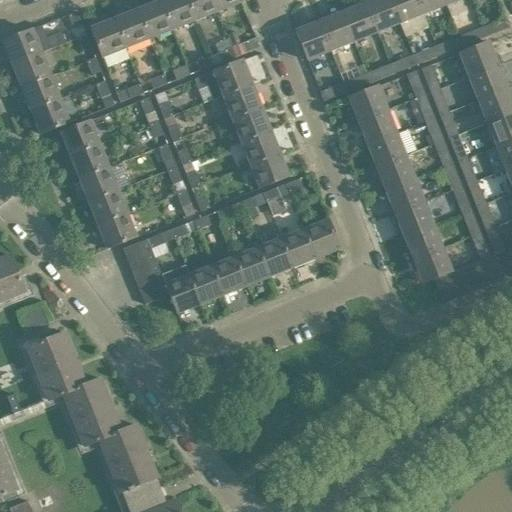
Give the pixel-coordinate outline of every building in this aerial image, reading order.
[(159,0),(150,0),(135,6),(147,36),(170,27),(159,0)] [(186,0),(159,0),(170,27),(193,18),(186,0)] [(212,0),(186,0),(193,18),(216,9),(212,0)] [(212,0),(216,9),(237,0),(212,0)] [(355,6),(342,11),(354,40),(377,31),(364,0),(358,0),(354,2),(355,6)] [(364,0),(377,31),(400,22),(390,0),(364,0)] [(390,0),(400,22),(423,13),(417,0),(390,0)] [(417,0),(423,13),(445,3),(444,0),(417,0)] [(135,6),(113,16),(125,45),(147,36),(135,6)] [(76,8),(67,12),(72,26),(81,22),(82,22),(76,8)] [(327,13),(317,16),(331,50),(354,40),(342,11),(328,16),(327,13)] [(504,15),(488,21),(492,31),(508,24),(504,15)] [(113,16),(89,25),(101,55),(125,45),(113,16)] [(309,24),(295,30),(307,59),(331,50),(317,16),(308,20),(309,24)] [(32,26),(2,38),(2,39),(11,62),(41,50),(65,40),(61,29),(46,35),(41,23),(32,26)] [(480,24),(457,33),(461,43),(484,34),(480,24)] [(227,32),(226,32),(231,43),(239,40),(234,29),(232,30),(227,32)] [(85,32),(76,36),(81,49),(91,46),(85,32)] [(457,33),(442,40),(446,49),(461,43),(457,33)] [(254,35),(240,40),(244,50),(258,44),(255,35),(254,35)] [(420,35),(407,40),(412,52),(425,47),(420,35)] [(486,40),(457,52),(466,76),(500,62),(496,53),(492,54),(486,40)] [(231,43),(217,49),(221,59),(235,53),(231,43)] [(425,47),(412,52),(415,61),(431,55),(427,46),(425,47)] [(41,50),(11,62),(20,84),(50,72),(41,50)] [(412,52),(396,58),(400,67),(415,61),(412,52)] [(208,53),(194,59),(198,68),(212,63),(208,53)] [(95,55),(85,58),(90,73),(100,69),(95,55)] [(211,70),(193,77),(197,87),(206,83),(212,97),(220,94),(250,82),(240,58),(211,70)] [(185,62),(171,68),(175,77),(189,72),(185,62)] [(429,62),(420,66),(427,83),(436,79),(429,62)] [(500,62),(466,76),(475,99),(505,87),(500,73),(503,72),(500,62)] [(381,64),(366,70),(369,80),(385,73),(381,64)] [(415,68),(405,72),(412,89),(422,85),(415,68)] [(366,70),(350,76),(354,86),(369,80),(366,70)] [(162,71),(148,77),(152,87),(166,81),(162,71)] [(50,72),(20,84),(29,107),(59,95),(50,72)] [(104,78),(95,82),(100,96),(109,92),(104,78)] [(139,80),(125,86),(129,96),(143,90),(139,80)] [(250,82),(220,94),(229,117),(259,105),(250,82)] [(335,82),(319,89),(323,98),(339,92),(335,82)] [(376,85),(346,97),(351,111),(347,113),(351,122),(385,109),(376,85)] [(505,87),(475,99),(485,122),(511,110),(511,99),(510,100),(505,87)] [(442,94),(433,98),(439,113),(448,110),(442,94)] [(59,95),(29,107),(39,130),(55,124),(69,118),(59,95)] [(148,95),(138,98),(144,112),(153,108),(148,95)] [(167,98),(157,102),(162,117),(172,113),(167,98)] [(427,100),(418,104),(424,120),(434,116),(427,100)] [(259,105),(229,117),(238,139),(268,128),(259,105)] [(385,109),(351,122),(355,132),(359,130),(364,144),(394,132),(385,109)] [(448,110),(439,113),(445,129),(454,125),(448,110)] [(511,110),(485,122),(494,144),(511,137),(511,110)] [(434,116),(424,120),(430,135),(440,131),(434,116)] [(157,117),(147,121),(153,135),(163,132),(157,117)] [(87,118),(57,130),(67,154),(96,142),(87,118)] [(176,122),(166,125),(172,140),(181,136),(176,122)] [(268,128),(238,139),(248,162),(277,150),(268,128)] [(394,132),(364,144),(370,157),(366,159),(370,168),(403,155),(394,132)] [(511,137),(494,144),(503,167),(511,163),(511,137)] [(460,140),(451,144),(457,159),(467,155),(460,140)] [(166,141),(156,144),(162,158),(172,155),(166,141)] [(96,142),(67,154),(76,177),(106,165),(96,142)] [(185,145),(175,148),(181,163),(191,159),(185,145)] [(446,146),(436,150),(442,166),(452,162),(446,146)] [(277,150),(248,162),(257,185),(286,174),(277,150)] [(403,155),(370,168),(374,178),(377,176),(383,190),(413,177),(403,155)] [(467,155),(457,159),(463,175),(473,171),(467,155)] [(452,162),(442,166),(449,181),(458,177),(452,162)] [(175,163),(166,167),(171,181),(181,177),(175,163)] [(511,163),(503,167),(511,189),(511,163)] [(106,165),(76,177),(85,200),(115,188),(106,165)] [(194,168),(184,172),(190,186),(200,182),(194,168)] [(288,179),(284,181),(288,191),(302,185),(298,176),(298,175),(288,179)] [(413,177),(383,190),(388,203),(384,204),(388,214),(422,200),(413,177)] [(275,184),(261,190),(265,200),(279,194),(275,184)] [(185,186),(175,190),(181,205),(185,215),(194,211),(190,201),(190,200),(185,186)] [(479,186),(469,190),(476,205),(485,201),(479,186)] [(115,188),(85,200),(94,223),(124,211),(115,188)] [(204,191),(193,195),(199,209),(209,205),(204,191)] [(464,192),(455,196),(461,211),(470,208),(464,192)] [(252,194),(238,199),(242,209),(256,203),(252,194)] [(422,200),(388,214),(392,224),(396,222),(401,235),(431,223),(422,200)] [(485,201),(476,205),(482,221),(491,217),(485,201)] [(229,203),(215,208),(219,218),(233,212),(229,203)] [(470,208),(461,211),(467,227),(476,223),(470,208)] [(124,211),(94,223),(104,247),(119,241),(133,235),(124,211)] [(206,212),(192,217),(196,227),(210,221),(206,212)] [(326,216),(302,225),(314,255),(338,246),(326,216)] [(183,221),(169,227),(173,236),(187,231),(183,221)] [(431,223),(401,235),(407,249),(403,250),(407,260),(440,246),(431,223)] [(302,225),(279,235),(291,265),(314,255),(302,225)] [(160,230),(146,236),(150,246),(164,240),(160,230)] [(497,232),(488,236),(494,251),(496,250),(503,248),(503,247),(497,232)] [(279,235),(256,244),(268,274),(291,265),(279,235)] [(146,236),(121,246),(126,258),(150,248),(150,246),(146,236)] [(482,238),(473,242),(479,258),(487,255),(489,254),(482,238)] [(256,244),(233,253),(245,283),(268,274),(256,244)] [(440,246),(407,260),(411,270),(414,268),(420,281),(420,282),(432,277),(443,273),(450,270),(440,246)] [(150,248),(126,258),(130,268),(155,259),(150,248)] [(0,492),(16,486),(0,447),(0,298),(24,289),(14,266),(8,251),(0,254),(0,492)] [(233,253),(209,262),(221,292),(245,283),(233,253)] [(479,258),(476,259),(485,284),(497,279),(487,255),(479,258)] [(155,259),(130,268),(134,279),(159,270),(155,259)] [(476,259),(465,264),(475,288),(485,284),(476,259)] [(209,262),(186,272),(198,302),(221,292),(209,262)] [(465,264),(454,268),(464,293),(475,288),(465,264)] [(450,270),(443,273),(453,297),(464,293),(454,268),(450,270)] [(159,270),(134,279),(139,290),(163,280),(159,270)] [(186,272),(164,281),(167,292),(175,311),(176,311),(198,302),(186,272)] [(443,273),(432,277),(441,301),(441,302),(453,297),(443,273)] [(163,280),(139,290),(143,301),(167,292),(164,281),(163,280)] [(40,304),(22,312),(29,330),(47,323),(40,304)] [(179,511),(177,504),(174,498),(165,501),(164,498),(159,484),(155,475),(157,475),(135,422),(120,428),(99,376),(85,382),(79,369),(64,330),(48,336),(25,346),(46,399),(62,392),(83,444),(97,438),(119,490),(120,490),(129,511),(179,511)] [(31,511),(26,499),(8,507),(10,511),(31,511)]
